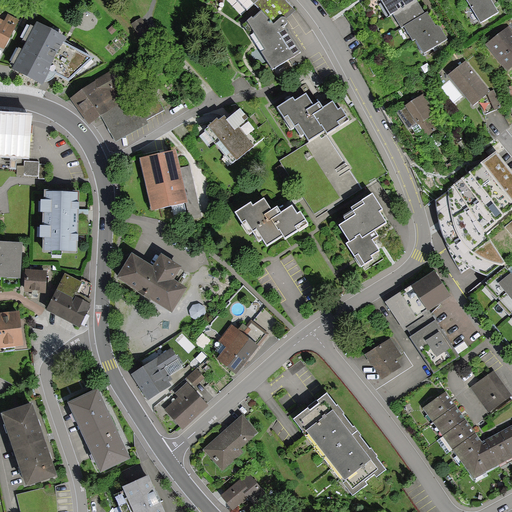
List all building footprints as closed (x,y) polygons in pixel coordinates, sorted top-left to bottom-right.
[(285,18),(296,11),(285,0),(238,0),(246,9),(254,3),(262,11),(274,24),(281,17),(284,17),(285,18)] [(395,14),(415,2),(413,0),(383,0),(392,15),(395,14)] [(405,26),(425,14),(419,4),(417,0),(415,2),(395,14),(403,27),(405,26)] [(466,0),(481,23),(500,12),(492,0),(466,0)] [(272,69),(301,51),(283,26),(286,23),(286,20),(285,18),(284,17),(281,17),(274,24),(262,11),(253,18),(252,16),(247,20),(265,50),(262,52),(272,69)] [(416,37),(436,26),(431,17),(428,12),(425,14),(405,26),(413,39),(416,37)] [(0,16),(0,43),(7,48),(19,26),(16,25),(20,18),(10,13),(7,20),(0,16)] [(142,16),(133,21),(145,41),(155,36),(142,16)] [(424,51),(446,37),(442,30),(439,24),(436,26),(416,37),(424,51)] [(94,60),(65,45),(68,40),(38,25),(13,72),(43,88),(50,74),(69,84),(94,60)] [(511,31),(509,28),(486,47),(506,70),(511,64),(511,31)] [(489,93),(491,91),(467,62),(450,76),(473,105),(480,100),(489,93)] [(145,119),(162,111),(151,87),(127,98),(112,71),(93,81),(94,83),(70,101),(89,125),(100,117),(113,141),(147,124),(145,119)] [(495,108),(502,106),(495,90),(489,93),(495,108)] [(428,119),(436,114),(424,96),(399,111),(409,129),(419,123),(427,135),(435,130),(428,119)] [(328,136),(349,123),(341,111),(338,113),(333,105),(323,112),(319,106),(313,110),(306,99),(295,105),(293,101),(278,110),(284,121),(289,118),(295,128),(299,126),(310,143),(326,133),(328,136)] [(236,162),(258,144),(244,127),(240,130),(228,116),(210,130),(236,162)] [(0,122),(0,155),(27,157),(29,124),(0,122)] [(140,160),(152,210),(188,202),(176,152),(140,160)] [(487,235),(511,212),(511,171),(497,152),(456,186),(437,204),(439,222),(448,248),(462,273),(469,269),(475,273),(488,278),(506,263),(487,235)] [(35,215),(42,215),(42,231),(36,231),(36,241),(42,241),(41,255),(77,256),(78,194),(42,194),(42,204),(36,204),(35,215)] [(378,217),(383,214),(373,198),(352,212),(354,214),(343,221),(345,224),(339,228),(349,245),(346,247),(361,270),(372,262),(371,260),(379,256),(371,243),(376,240),(373,235),(385,227),(378,217)] [(190,214),(202,212),(200,201),(188,203),(190,214)] [(259,231),(268,246),(284,237),(286,240),(309,226),(302,214),(298,216),(293,208),(283,214),(279,208),(273,212),(266,201),(255,207),(253,204),(238,213),(245,224),(249,222),(255,233),(259,231)] [(0,277),(20,278),(22,244),(0,242),(0,277)] [(189,290),(176,282),(184,269),(162,255),(154,267),(133,254),(117,280),(173,315),(189,290)] [(486,282),(498,297),(511,285),(511,271),(507,265),(486,282)] [(430,307),(449,294),(435,272),(388,302),(402,325),(423,312),(430,307)] [(25,273),(24,292),(45,293),(46,274),(25,273)] [(91,305),(75,297),(82,284),(64,275),(45,310),(79,328),(91,305)] [(511,285),(498,297),(510,311),(511,309),(511,285)] [(423,312),(425,315),(409,325),(414,333),(411,335),(435,371),(460,355),(430,307),(423,312)] [(0,350),(24,348),(20,315),(0,317),(0,350)] [(217,343),(228,351),(219,363),(233,374),(255,346),(240,335),(240,336),(229,327),(217,343)] [(383,380),(402,367),(396,359),(402,355),(392,339),(367,356),(383,380)] [(171,352),(133,375),(148,400),(168,388),(158,372),(177,361),(171,352)] [(198,369),(189,377),(197,385),(206,377),(198,369)] [(511,398),(511,392),(497,370),(472,388),(490,414),(511,398)] [(190,382),(178,393),(183,398),(167,413),(182,429),(209,403),(190,382)] [(68,406),(99,476),(131,461),(100,392),(68,406)] [(444,394),(421,409),(432,423),(455,408),(444,394)] [(353,499),(387,473),(327,397),(294,423),(353,499)] [(3,413),(27,486),(58,476),(46,442),(34,403),(3,413)] [(464,422),(455,408),(432,423),(442,437),(464,422)] [(204,449),(223,470),(243,453),(239,449),(258,433),(242,415),(204,449)] [(475,437),(464,422),(442,437),(452,451),(475,437)] [(511,427),(511,426),(496,435),(511,458),(511,427)] [(511,458),(496,435),(481,444),(486,451),(496,466),(498,468),(511,460),(511,458)] [(481,444),(475,437),(452,451),(462,465),(486,451),(481,444)] [(496,466),(486,451),(462,465),(473,479),(496,466)] [(221,496),(233,510),(244,500),(249,496),(253,500),(264,491),(250,474),(242,480),(241,479),(221,496)] [(127,494),(115,499),(120,511),(164,511),(150,479),(125,490),(127,494)]
